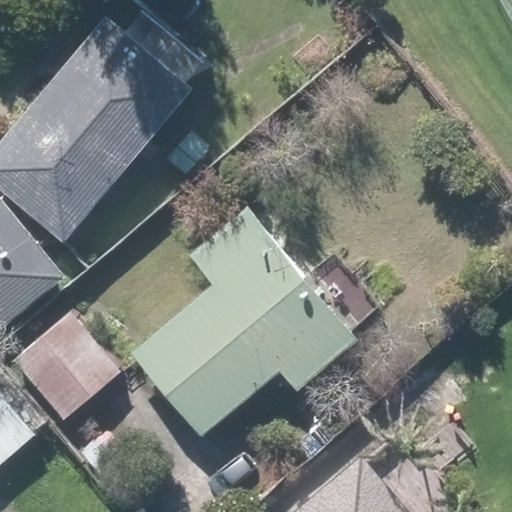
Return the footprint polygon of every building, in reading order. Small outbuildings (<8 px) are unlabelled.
[(122,3),(0,147),(0,167),(77,232),(209,76),(201,70),(217,50),(157,0),(155,0),(140,19),(122,3)] [(0,329),(76,268),(7,182),(0,188),(0,329)] [(228,273),(147,340),(215,423),(294,358),(311,378),(373,327),(319,263),(262,194),(203,243),(228,273)] [(81,304),(20,355),(71,414),(131,363),(81,304)] [(3,354),(0,356),(0,464),(45,426),(44,424),(55,415),(3,354)] [(375,441),(292,511),(461,511),(460,511),(459,511),(434,511),(462,489),(410,428),(383,451),(375,441)]
